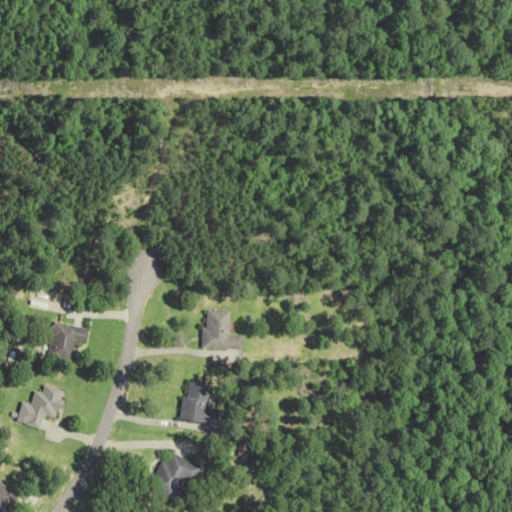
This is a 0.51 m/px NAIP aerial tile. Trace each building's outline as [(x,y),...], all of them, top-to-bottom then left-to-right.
[(248,335),(234,335),(234,311),(215,311),(214,349),(248,350),(248,335)] [(53,357),(79,359),(80,342),(88,343),(90,326),(55,323),(53,357)] [(217,385),(192,381),(187,419),(228,424),(229,410),(214,409),(217,385)] [(27,422),(49,423),(49,417),(66,418),(68,388),(46,387),(45,399),(28,398),(27,422)] [(169,461),(155,488),(190,506),(210,468),(180,452),(174,464),(169,461)] [(0,511),(8,511),(25,496),(1,471),(0,471),(0,511)]
